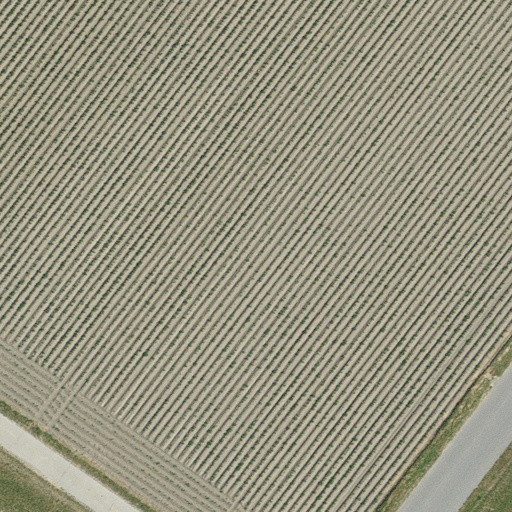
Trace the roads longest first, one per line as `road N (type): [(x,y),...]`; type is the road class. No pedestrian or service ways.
road 1 (unclassified): [(420,511),(511,394)]
road 2 (track): [(0,430),(114,511)]
